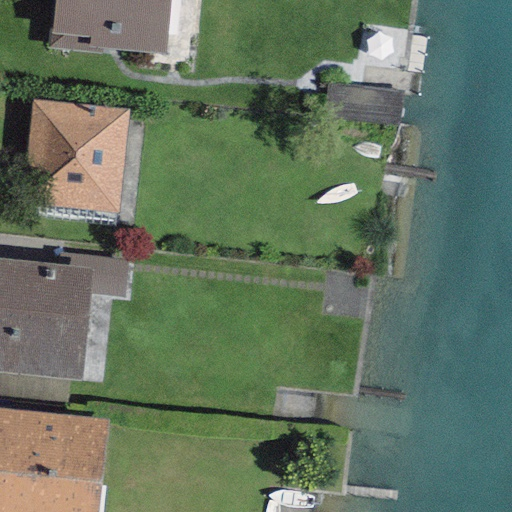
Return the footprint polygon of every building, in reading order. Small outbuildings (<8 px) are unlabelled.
[(52,0),(48,46),(104,51),(105,43),(167,48),(171,0),(52,0)] [(404,92),(405,86),(328,80),(325,116),(401,123),(404,92)] [(129,104),(32,95),(23,200),(120,209),(129,104)] [(0,392),(68,399),(71,373),(82,375),(90,291),(125,294),(128,256),(61,249),(60,256),(0,250),(0,392)] [(101,511),(112,412),(0,400),(0,511),(101,511)]
